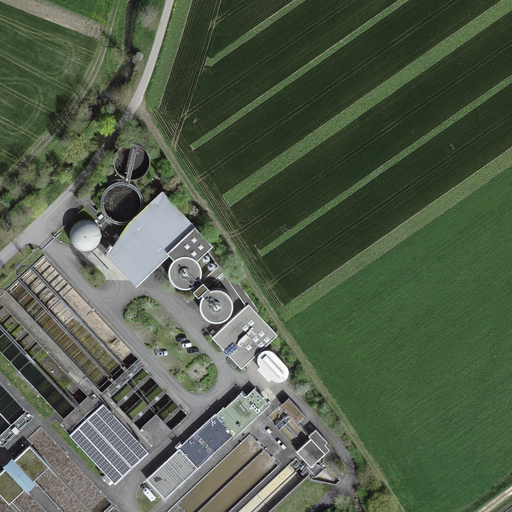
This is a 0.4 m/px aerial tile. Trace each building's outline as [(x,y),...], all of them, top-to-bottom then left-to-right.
[(127,142),(121,145),(117,150),(114,156),(113,162),(116,169),(120,174),(126,177),(132,178),(139,177),(144,173),(148,167),(150,161),(149,154),(146,149),(140,144),(134,142),(127,142)] [(117,183),(110,186),(105,191),(102,197),(102,204),(104,211),(109,217),(115,220),(122,221),(129,220),(135,216),(139,210),(141,203),(140,196),(136,190),(131,185),(124,183),(117,183)] [(137,278),(195,223),(166,192),(133,222),(112,254),(137,278)] [(96,248),(100,244),(101,238),(101,232),(98,227),(93,223),(88,221),(82,222),(76,225),(73,229),(71,235),(72,241),(74,246),(79,250),(85,252),(91,251),(96,248)] [(167,251),(173,258),(171,261),(169,265),(168,272),(170,278),(174,284),(180,287),(186,287),(192,286),(194,284),(196,286),(193,289),(199,295),(201,293),(202,295),(201,296),(200,301),(200,307),(201,313),(205,317),(211,320),(217,321),(222,320),(228,316),(232,312),(233,305),(233,299),(229,293),(224,289),(218,287),(213,287),(210,288),(208,285),(222,272),(245,306),(212,337),(241,368),(277,334),(257,312),(259,310),(213,243),(195,223),(167,251)] [(269,380),(272,378),(274,380),(276,380),(278,381),(280,381),(284,380),(286,378),(288,375),(289,372),(288,368),(287,365),(285,362),(273,350),(270,349),(265,348),(263,349),(261,351),(259,353),(257,356),(257,360),(258,362),(260,365),(257,368),(269,380)] [(179,447),(146,479),(164,498),(232,435),(234,436),(269,404),(254,388),(244,398),(240,393),(224,408),(223,407),(214,415),(214,414),(179,447)] [(288,397),(281,404),(297,422),(305,415),(288,397)] [(102,404),(70,433),(116,483),(148,453),(102,404)] [(310,438),(296,451),(311,467),(330,449),(325,444),(328,441),(315,428),(308,435),(310,438)] [(14,460),(32,480),(48,466),(30,445),(14,460)] [(0,472),(0,493),(8,503),(24,488),(6,468),(0,472)]
